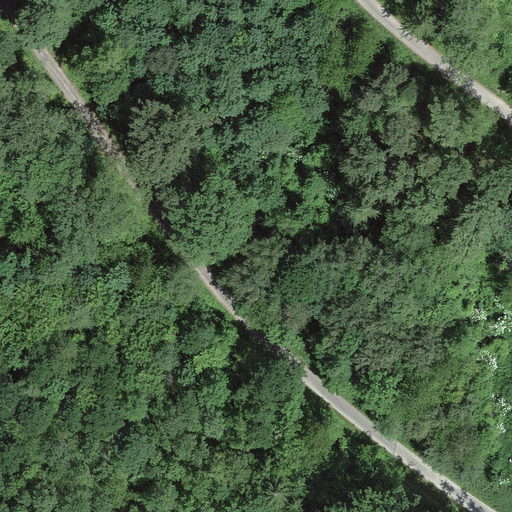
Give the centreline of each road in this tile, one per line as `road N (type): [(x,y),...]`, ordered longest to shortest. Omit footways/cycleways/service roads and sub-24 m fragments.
road 1 (track): [(0,0),(239,314),(367,428),(484,511)]
road 2 (track): [(363,0),(511,116)]
